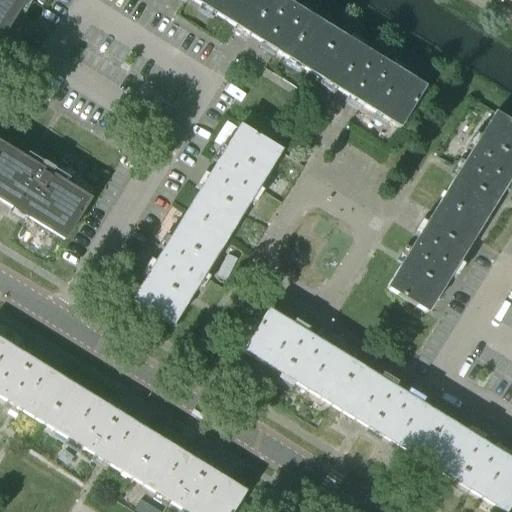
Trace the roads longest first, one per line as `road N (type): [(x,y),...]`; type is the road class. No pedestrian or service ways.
road 1 (tertiary): [(367,511),(65,323)]
road 2 (residential): [(174,151),(43,69),(84,3)]
road 3 (residential): [(174,151),(215,86),(84,3)]
road 4 (residential): [(65,323),(174,151)]
road 5 (residential): [(511,269),(506,266),(443,373)]
